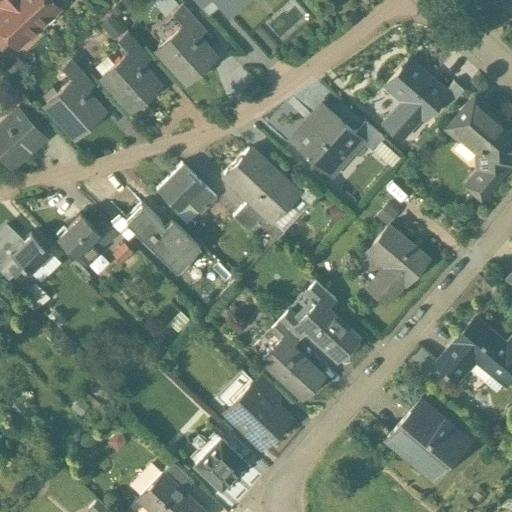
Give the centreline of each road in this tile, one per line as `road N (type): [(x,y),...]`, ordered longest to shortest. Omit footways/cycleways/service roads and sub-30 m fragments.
road 1 (residential): [(395,0),(247,102),(133,150),(0,187)]
road 2 (residential): [(511,211),(300,449),(284,481),(284,511)]
